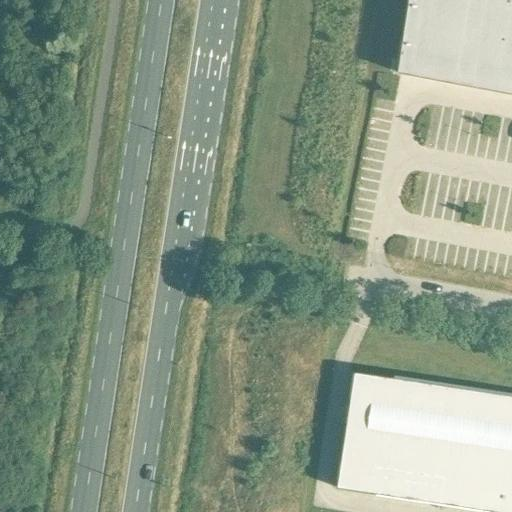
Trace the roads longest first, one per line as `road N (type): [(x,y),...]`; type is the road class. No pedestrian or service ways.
road 1 (primary): [(136,511),(214,0)]
road 2 (primary): [(161,0),(84,511)]
road 3 (unclassified): [(344,277),(511,308)]
